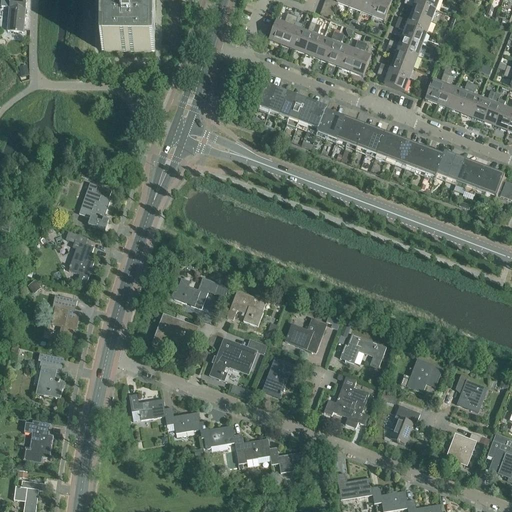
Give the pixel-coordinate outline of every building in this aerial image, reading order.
[(10,0),(8,32),(23,34),(25,10),(26,10),(26,0),(10,0)] [(104,0),(105,47),(105,52),(152,52),(151,0),(104,0)] [(338,2),(331,0),(326,0),(325,4),(336,8),(337,5),(338,2)] [(338,0),(338,2),(337,5),(349,9),(352,0),(338,0)] [(361,14),(365,0),(352,0),(349,9),(361,14)] [(365,0),(361,14),(372,18),(378,0),(365,0)] [(384,23),(392,2),(385,0),(378,0),(372,18),(384,23)] [(440,0),(417,0),(416,4),(436,12),(440,0)] [(336,8),(325,4),(322,10),(334,14),(336,8)] [(411,16),(431,23),(436,12),(416,4),(411,16)] [(320,15),(331,20),(334,14),(322,10),(320,15)] [(407,27),(427,35),(431,23),(411,16),(407,27)] [(289,27),(277,22),(269,42),(281,47),(289,27)] [(403,25),(401,30),(405,32),(402,39),(423,47),(427,35),(407,27),(403,25)] [(293,52),(301,31),(289,27),(281,47),(293,52)] [(308,30),(307,34),(301,31),(293,52),(304,56),(313,32),(308,30)] [(317,38),(319,34),(313,32),(304,56),(316,60),(324,40),(317,38)] [(332,39),(330,43),(324,40),(316,60),(328,65),(337,41),(332,39)] [(398,51),(418,59),(423,47),(402,39),(398,51)] [(340,47),(342,43),(337,41),(328,65),(339,69),(347,49),(340,47)] [(351,74),(359,54),(347,49),(339,69),(351,74)] [(393,62),(414,70),(418,59),(398,51),(393,62)] [(363,78),(371,58),(359,54),(351,74),(363,78)] [(389,74),(409,82),(414,70),(393,62),(389,74)] [(478,74),(489,78),(492,71),(481,67),(478,74)] [(384,86),(405,94),(409,82),(389,74),(384,86)] [(466,83),(476,86),(478,81),(468,77),(466,83)] [(440,85),(433,82),(425,102),(437,106),(447,82),(442,80),(440,85)] [(449,89),(451,84),(447,82),(437,106),(449,111),(457,91),(449,89)] [(499,95),(501,89),(492,86),(489,92),(499,95)] [(267,88),(259,110),(269,114),(278,92),(267,88)] [(465,89),(463,94),(457,91),(449,111),(461,115),(470,91),(465,89)] [(474,98),(476,93),(470,91),(461,115),(472,120),(480,100),(474,98)] [(279,117),(287,96),(278,92),(269,114),(279,117)] [(289,121),(297,100),(287,96),(279,117),(289,121)] [(488,98),(486,103),(480,100),(472,120),(484,124),(493,100),(488,98)] [(299,125),(307,103),(297,100),(289,121),(299,125)] [(505,104),(499,101),(498,102),(493,100),(484,124),(496,129),(503,109),(505,104)] [(309,128),(317,107),(307,103),(299,125),(309,128)] [(326,114),(327,111),(317,107),(309,128),(318,132),(319,132),(326,114)] [(511,107),(510,112),(503,109),(496,129),(508,133),(511,121),(511,107)] [(318,132),(317,135),(328,139),(336,118),(326,114),(319,132),(318,132)] [(337,143),(345,121),(336,118),(328,139),(337,143)] [(253,119),(251,125),(257,127),(259,121),(253,119)] [(347,146),(355,125),(345,121),(337,143),(347,146)] [(357,150),(365,129),(355,125),(347,146),(357,150)] [(367,154),(375,132),(365,129),(357,150),(367,154)] [(376,157),(384,136),(375,132),(367,154),(376,157)] [(387,161),(394,140),(384,136),(376,157),(387,161)] [(396,165),(404,144),(394,140),(387,161),(396,165)] [(406,168),(414,147),(404,144),(396,165),(406,168)] [(416,172),(424,151),(414,147),(406,168),(416,172)] [(426,176),(433,155),(424,151),(416,172),(426,176)] [(437,177),(444,159),(443,158),(433,155),(426,176),(436,180),(437,177)] [(444,156),(443,158),(444,159),(437,177),(447,181),(454,160),(444,156)] [(456,185),(464,163),(454,160),(447,181),(456,185)] [(466,188),(474,167),(464,163),(456,185),(466,188)] [(474,196),(476,192),(484,171),(474,167),(466,188),(465,193),(474,196)] [(486,196),(494,174),(484,171),(476,192),(486,196)] [(494,174),(486,196),(496,200),(497,197),(511,202),(511,187),(502,183),(504,178),(494,174)] [(112,192),(98,187),(98,188),(90,185),(79,216),(91,220),(89,227),(105,233),(109,222),(104,220),(111,201),(112,202),(112,201),(109,200),(112,192)] [(87,283),(94,263),(90,261),(94,249),(86,246),(88,240),(69,234),(66,241),(75,244),(73,249),(77,251),(69,273),(80,277),(79,280),(87,283)] [(173,296),(172,298),(172,299),(173,300),(174,301),(202,311),(208,294),(220,299),(224,288),(223,287),(203,279),(198,292),(188,288),(189,284),(182,281),(177,294),(176,294),(174,294),(173,295),(173,296)] [(27,288),(34,295),(41,289),(34,282),(27,288)] [(237,293),(227,320),(233,323),(237,312),(246,316),(243,323),(258,329),(263,314),(267,304),(237,293)] [(76,308),(77,302),(55,297),(52,309),(56,310),(52,326),(63,328),(61,337),(60,337),(71,340),(73,329),(76,329),(77,321),(73,321),(74,315),(75,315),(75,314),(73,314),(74,308),(76,308)] [(338,329),(341,319),(329,315),(326,323),(333,325),(333,327),(338,329)] [(164,318),(154,345),(166,350),(169,343),(178,347),(176,354),(186,358),(196,330),(164,318)] [(316,354),(326,326),(312,321),(310,327),(315,329),(313,335),(293,328),(289,338),(288,338),(286,343),(316,354)] [(341,336),(346,338),(351,326),(345,324),(341,336)] [(271,325),(268,332),(274,335),(277,327),(271,325)] [(345,347),(340,360),(354,366),(359,353),(373,359),(370,367),(371,367),(371,366),(379,369),(386,349),(352,336),(348,348),(345,347)] [(224,341),(210,378),(225,383),(230,370),(248,377),(257,353),(224,341)] [(268,347),(255,343),(252,349),(266,354),(268,347)] [(13,345),(11,353),(18,355),(20,348),(13,345)] [(329,362),(335,364),(339,354),(333,351),(329,362)] [(63,392),(65,384),(60,383),(60,382),(59,382),(60,376),(56,375),(59,360),(40,356),(39,362),(41,363),(39,370),(41,370),(37,394),(44,396),(44,397),(60,401),(62,391),(63,392)] [(294,378),(297,369),(275,360),(274,361),(275,361),(264,392),(263,392),(281,399),(280,398),(289,376),(294,378)] [(404,376),(401,386),(407,389),(423,395),(428,382),(437,386),(443,371),(418,361),(411,379),(404,376)] [(458,406),(478,414),(487,391),(467,383),(468,380),(461,377),(457,390),(463,392),(458,406)] [(346,379),(336,405),(328,402),(324,414),(332,417),(333,414),(348,420),(346,426),(356,430),(358,425),(366,428),(369,418),(362,416),(369,396),(354,390),(357,383),(346,379)] [(391,405),(393,398),(383,394),(381,401),(391,405)] [(136,423),(165,418),(166,418),(165,411),(164,401),(139,405),(137,397),(130,398),(129,398),(133,423),(136,423)] [(394,432),(390,440),(405,446),(413,425),(416,426),(420,416),(400,408),(396,418),(391,431),(394,432)] [(175,432),(176,436),(201,431),(200,424),(198,415),(174,418),(172,410),(165,411),(166,418),(165,418),(167,426),(168,425),(169,433),(175,432)] [(202,440),(204,439),(205,448),(206,448),(206,449),(207,450),(208,451),(209,451),(209,450),(210,450),(211,449),(235,445),(235,444),(234,438),(235,438),(233,428),(209,432),(207,423),(200,424),(201,431),(202,440)] [(23,462),(41,465),(42,459),(50,461),(53,438),(48,437),(50,427),(51,427),(51,426),(34,424),(34,426),(26,424),(24,433),(33,434),(30,451),(26,450),(23,462)] [(455,436),(446,460),(467,467),(476,444),(479,445),(481,438),(471,435),(469,441),(455,436)] [(511,441),(496,435),(487,458),(494,461),(490,471),(498,474),(501,468),(511,472),(511,475),(510,482),(511,483),(511,441)] [(245,462),(270,458),(269,451),(268,441),(244,445),(242,436),(235,438),(234,438),(235,444),(235,445),(239,466),(246,465),(245,462)] [(479,445),(478,446),(488,450),(491,442),(481,438),(479,445)] [(271,467),(279,465),(281,475),(306,471),(303,454),(279,458),(277,450),(269,451),(270,458),(271,467)] [(18,472),(25,473),(26,466),(19,465),(18,472)] [(348,501),(373,497),(372,490),(371,480),(347,484),(345,475),(341,476),(337,477),(339,492),(344,492),(347,491),(348,501)] [(46,486),(22,483),(21,489),(16,489),(14,502),(25,504),(24,511),(36,511),(39,493),(45,493),(46,486)] [(383,511),(397,511),(408,510),(407,503),(405,493),(381,497),(380,489),(372,490),(373,497),(374,506),(382,505),(383,511)] [(441,511),(440,507),(416,511),(415,502),(407,503),(408,510),(408,511),(441,511)]
